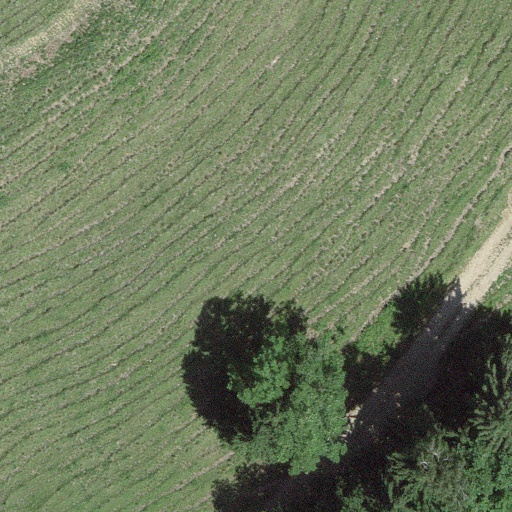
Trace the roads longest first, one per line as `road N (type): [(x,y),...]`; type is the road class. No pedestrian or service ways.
road 1 (track): [(271,511),(379,409),(511,257)]
road 2 (track): [(0,79),(123,0)]
